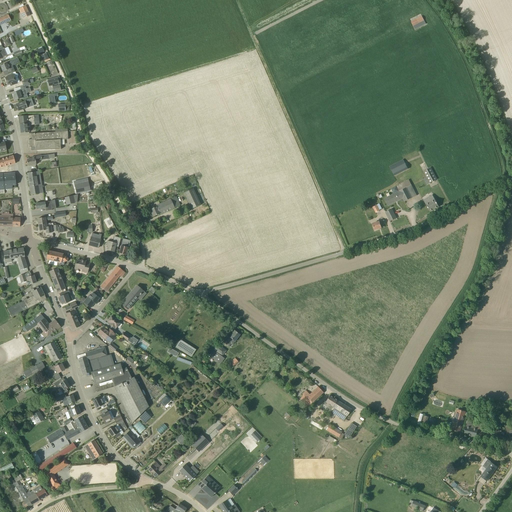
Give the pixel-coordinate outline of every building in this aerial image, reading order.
[(20,9),(24,18),(30,15),(26,6),(20,9)] [(11,20),(8,15),(3,17),(5,23),(11,20)] [(426,24),(422,16),(411,22),(415,30),(426,24)] [(22,28),(14,32),(16,36),(21,34),(21,33),(24,31),(22,28)] [(15,71),(12,66),(19,63),(20,63),(17,58),(10,61),(11,62),(0,66),(3,72),(10,69),(11,73),(15,71)] [(13,73),(13,74),(5,77),(8,85),(10,84),(11,86),(17,84),(17,83),(20,82),(18,77),(18,76),(18,74),(16,73),(16,72),(13,73)] [(59,84),(58,80),(60,79),(59,76),(47,80),(49,87),(59,84)] [(25,85),(20,87),(21,90),(12,93),(15,101),(23,98),(23,96),(27,95),(26,93),(27,93),(26,89),(25,85)] [(54,95),(48,95),(49,103),(55,102),(54,96),(58,96),(57,94),(54,95)] [(29,100),(25,101),(16,104),(18,111),(28,108),(31,107),(29,100)] [(30,125),(35,125),(33,115),(27,116),(19,117),(20,125),(21,133),(29,132),(29,129),(31,129),(30,125)] [(35,147),(36,151),(61,149),(60,139),(63,138),(63,140),(68,139),(68,131),(55,132),(32,133),(32,134),(32,139),(29,140),(29,148),(35,147)] [(54,154),(50,155),(31,157),(31,159),(27,159),(28,166),(36,165),(36,161),(42,160),(50,159),(50,158),(55,158),(54,154)] [(0,167),(7,166),(15,164),(13,156),(0,159),(0,167)] [(390,167),(394,176),(408,169),(403,160),(390,167)] [(424,172),(430,183),(436,180),(430,168),(424,172)] [(0,189),(13,189),(13,186),(16,185),(15,173),(15,172),(9,173),(0,173),(0,189)] [(31,195),(43,193),(40,172),(28,174),(31,195)] [(102,181),(89,184),(91,191),(103,187),(102,181)] [(88,182),(75,185),(77,194),(90,191),(88,182)] [(417,196),(411,185),(384,199),(388,206),(403,198),(405,202),(417,196)] [(184,192),(191,209),(200,205),(193,188),(184,192)] [(426,205),(430,212),(439,207),(435,200),(432,195),(424,200),(426,205)] [(65,198),(67,205),(74,203),(73,196),(65,198)] [(180,205),(176,197),(157,206),(150,210),(153,217),(160,214),(161,214),(180,205)] [(56,208),(55,200),(51,201),(51,202),(35,204),(36,209),(46,208),(46,211),(52,210),(52,209),(56,208)] [(396,218),(392,209),(386,212),(390,221),(396,218)] [(0,226),(3,226),(12,227),(13,218),(13,216),(0,215),(0,226)] [(38,225),(46,224),(46,221),(53,220),(53,217),(38,219),(38,225)] [(21,218),(13,218),(12,227),(20,227),(21,218)] [(385,224),(384,220),(379,222),(373,224),(375,230),(382,228),(381,225),(385,224)] [(46,224),(38,225),(39,231),(46,230),(46,233),(52,233),(51,226),(47,227),(46,224)] [(91,237),(89,245),(98,248),(101,240),(96,238),(97,234),(92,233),(91,237)] [(114,252),(115,246),(118,247),(121,238),(114,236),(113,242),(107,241),(106,246),(108,246),(107,250),(114,252)] [(130,241),(123,239),(119,253),(126,255),(128,248),(129,248),(130,241)] [(21,270),(27,268),(25,260),(26,260),(25,258),(24,258),(24,257),(25,257),(23,248),(3,252),(5,263),(12,262),(11,259),(17,258),(21,270)] [(61,265),(64,265),(64,262),(67,261),(67,262),(68,261),(67,261),(68,259),(68,258),(66,256),(65,256),(66,254),(63,254),(60,253),(59,253),(56,252),(55,252),(52,252),(52,251),(52,252),(48,251),(48,250),(47,251),(48,251),(46,259),(46,260),(46,259),(50,260),(50,261),(50,260),(53,261),(53,262),(54,262),(54,261),(57,262),(58,262),(61,263),(61,265)] [(77,260),(75,268),(82,269),(82,271),(87,273),(90,264),(85,263),(86,261),(81,260),(81,261),(77,260)] [(125,273),(120,269),(118,266),(100,287),(107,292),(120,275),(122,277),(125,273)] [(57,292),(66,289),(58,268),(49,271),(57,292)] [(28,285),(30,285),(36,283),(34,275),(27,277),(27,278),(25,278),(24,274),(19,276),(22,283),(26,281),(28,280),(29,281),(27,282),(27,283),(27,285),(28,285)] [(121,304),(128,309),(140,295),(141,294),(143,291),(137,286),(121,304)] [(41,288),(39,289),(38,287),(36,288),(31,290),(34,296),(27,299),(27,298),(24,299),(25,300),(24,301),(7,309),(11,317),(19,313),(28,308),(42,301),(46,299),(41,288)] [(69,294),(70,293),(69,290),(59,294),(60,297),(59,297),(62,305),(70,301),(68,297),(70,297),(69,294)] [(95,303),(97,304),(98,302),(97,301),(99,298),(93,293),(90,296),(89,295),(86,299),(80,294),(77,298),(79,300),(83,304),(84,302),(91,308),(95,303)] [(74,311),(74,308),(77,307),(76,303),(70,305),(72,308),(70,309),(71,312),(66,314),(67,316),(72,329),(80,326),(76,317),(78,317),(75,310),(74,311)] [(45,319),(41,314),(38,317),(28,324),(31,329),(38,324),(42,330),(49,325),(44,319),(45,319)] [(115,329),(121,322),(112,316),(107,322),(109,323),(108,324),(115,329)] [(44,333),(42,334),(45,338),(47,336),(60,327),(55,320),(49,325),(42,330),(44,333)] [(98,334),(110,343),(117,335),(110,329),(108,331),(103,327),(98,334)] [(232,345),(235,341),(240,335),(234,331),(224,344),(228,347),(231,344),(232,345)] [(131,343),(133,341),(132,339),(124,333),(121,336),(131,343)] [(147,349),(151,342),(144,338),(140,345),(147,349)] [(52,363),(55,362),(62,358),(54,342),(44,347),(52,363)] [(191,357),(196,350),(184,342),(179,349),(191,357)] [(111,343),(108,347),(114,351),(117,348),(111,343)] [(222,357),(227,351),(218,344),(209,356),(211,357),(220,364),(225,359),(224,358),(222,357)] [(127,368),(122,369),(120,363),(114,365),(111,354),(107,356),(105,347),(85,353),(86,357),(78,359),(82,375),(91,372),(94,384),(112,379),(115,387),(114,387),(132,423),(149,407),(134,377),(132,378),(127,368)] [(133,363),(134,361),(128,356),(125,360),(135,368),(137,367),(135,364),(133,363)] [(34,361),(36,365),(30,369),(33,375),(39,371),(36,366),(42,363),(40,358),(34,361)] [(52,370),(55,369),(58,373),(65,370),(64,369),(65,368),(64,366),(63,366),(62,364),(58,366),(57,364),(48,369),(50,374),(54,372),(52,370)] [(62,378),(53,384),(57,390),(59,388),(63,394),(68,391),(66,389),(70,386),(66,380),(64,381),(62,378)] [(308,407),(312,403),(323,392),(318,387),(310,395),(306,391),(302,395),(303,396),(300,399),(304,403),(308,407)] [(165,405),(171,400),(164,393),(159,399),(165,405)] [(67,405),(69,404),(75,402),(73,395),(66,397),(62,399),(60,396),(53,400),(55,404),(61,400),(62,400),(63,403),(65,402),(67,405)] [(334,408),(332,413),(344,421),(351,410),(337,400),(330,395),(325,402),(334,408)] [(96,408),(104,404),(101,397),(93,401),(96,408)] [(230,410),(227,412),(231,417),(237,411),(232,405),(229,408),(230,410)] [(70,410),(68,411),(69,413),(71,412),(73,416),(80,414),(78,407),(70,409),(70,410)] [(465,412),(458,410),(452,430),(459,432),(465,412)] [(43,413),(41,414),(39,411),(33,415),(38,424),(44,420),(42,416),(44,415),(43,413)] [(111,420),(114,418),(110,411),(101,415),(105,423),(111,420)] [(144,422),(150,417),(145,412),(139,417),(144,422)] [(218,420),(222,425),(226,421),(222,416),(218,420)] [(67,440),(68,439),(88,428),(82,417),(70,423),(73,428),(64,434),(61,429),(47,437),(51,443),(64,435),(67,440)] [(122,418),(115,422),(117,425),(120,423),(123,428),(126,426),(122,418)] [(480,438),(484,424),(468,420),(467,427),(466,427),(464,434),(480,438)] [(140,433),(146,428),(139,421),(133,426),(140,433)] [(350,436),(357,426),(351,423),(345,433),(350,436)] [(158,431),(162,434),(167,427),(163,424),(158,431)] [(119,432),(115,426),(108,430),(112,437),(114,435),(115,435),(116,438),(121,435),(119,432)] [(341,433),(342,433),(329,426),(326,431),(341,439),(344,435),(341,433)] [(511,437),(501,435),(502,432),(490,429),(487,440),(511,445),(511,437)] [(142,443),(130,431),(123,438),(126,442),(127,441),(133,447),(134,446),(136,449),(142,443)] [(255,431),(251,435),(252,436),(257,441),(261,438),(255,432),(255,431)] [(201,434),(191,444),(199,451),(208,442),(201,434)] [(182,446),(187,441),(181,435),(176,440),(182,446)] [(103,454),(94,440),(85,446),(93,460),(103,454)] [(76,445),(75,446),(73,443),(37,467),(40,472),(57,460),(76,447),(76,448),(78,446),(76,445)] [(259,461),(264,465),(269,460),(264,456),(259,461)] [(64,459),(43,474),(52,490),(60,486),(53,474),(68,464),(64,459)] [(491,463),(490,463),(491,462),(488,459),(483,466),(486,469),(481,477),(487,481),(497,467),(491,463)] [(155,477),(167,466),(164,464),(160,467),(156,462),(148,469),(151,473),(152,475),(153,475),(155,477)] [(11,463),(0,468),(0,471),(1,474),(14,468),(11,463)] [(192,480),(198,473),(186,463),(180,470),(192,480)] [(251,477),(255,473),(253,471),(249,475),(242,482),(244,484),(251,477)] [(21,484),(15,487),(7,474),(5,475),(4,473),(2,474),(9,487),(10,487),(11,490),(19,503),(20,503),(24,510),(47,496),(43,489),(42,490),(40,486),(33,490),(31,492),(30,491),(26,493),(21,484)] [(16,482),(22,478),(20,474),(14,477),(16,482)] [(211,479),(210,478),(207,476),(202,482),(206,485),(205,485),(202,489),(203,489),(212,497),(218,490),(209,482),(211,479)] [(237,487),(236,488),(234,485),(232,486),(228,491),(232,495),(233,496),(238,490),(237,488),(237,487)] [(218,505),(223,511),(237,511),(238,511),(234,505),(231,507),(226,500),(218,505)] [(414,501),(411,500),(407,509),(410,510),(412,507),(423,511),(425,506),(414,501)] [(184,511),(187,508),(180,503),(173,511),(184,511)]
